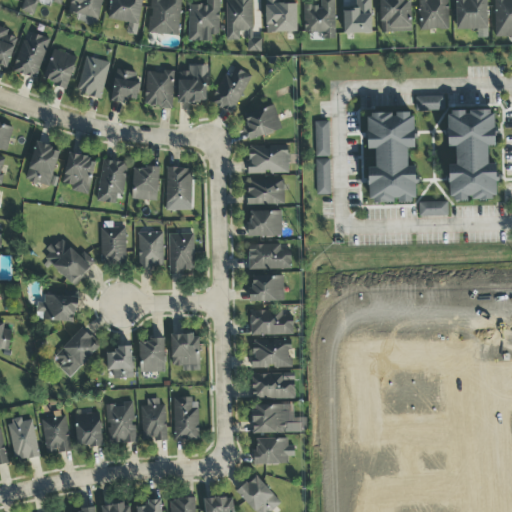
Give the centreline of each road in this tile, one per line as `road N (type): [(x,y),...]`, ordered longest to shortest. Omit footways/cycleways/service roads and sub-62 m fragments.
road 1 (residential): [(213,143),(222,466)]
road 2 (residential): [(222,466),(0,494)]
road 3 (residential): [(0,99),(124,135),(213,143)]
